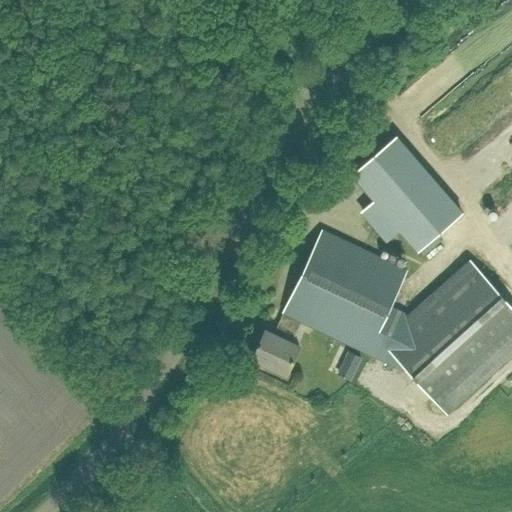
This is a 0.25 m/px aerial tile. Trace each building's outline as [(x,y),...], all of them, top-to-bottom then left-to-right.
[(491,120),(511,102),(511,80),(480,106),(491,120)] [(454,127),(435,146),(447,159),(466,140),(454,127)] [(419,250),(462,212),(395,136),(352,174),(419,250)] [(511,174),(511,136),(466,171),(485,195),(511,174)] [(385,241),(399,228),(374,199),(359,211),(385,241)] [(511,354),(511,306),(504,297),(471,260),(401,321),(384,314),(406,270),(321,230),(283,311),(284,312),(275,331),(265,327),(251,357),(286,373),(299,345),(289,341),(300,319),(405,369),(405,368),(444,413),(511,354)] [(362,357),(347,350),(336,373),(351,380),(362,357)]
